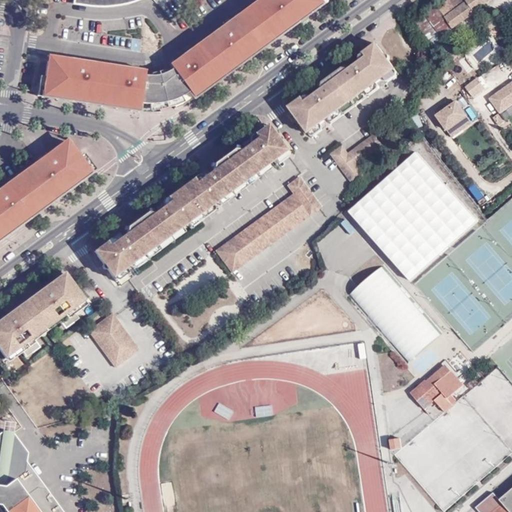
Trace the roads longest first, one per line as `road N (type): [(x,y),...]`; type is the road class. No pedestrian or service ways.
road 1 (residential): [(164,168),(394,0)]
road 2 (residential): [(373,0),(154,158)]
road 3 (residential): [(15,36),(160,53),(235,0)]
road 4 (residential): [(0,289),(141,184)]
road 5 (residential): [(134,173),(0,271)]
